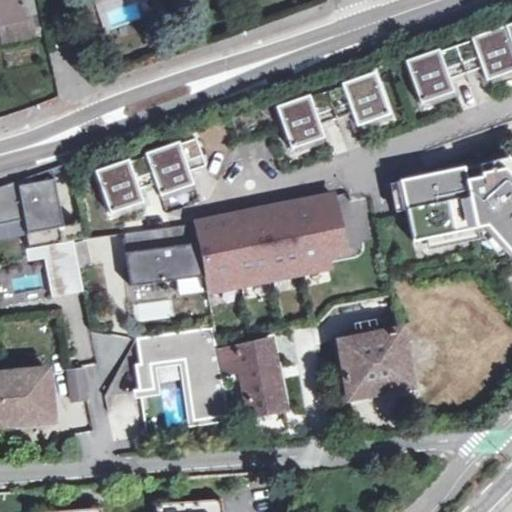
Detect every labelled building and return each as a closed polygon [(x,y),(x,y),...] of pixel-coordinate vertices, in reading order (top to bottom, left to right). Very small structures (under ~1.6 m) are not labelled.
[(26,13),(38,10),(35,0),(0,0),(0,13),(2,24),(27,19),(26,13)] [(27,19),(2,24),(7,43),(43,36),(38,10),(26,13),(27,19)] [(473,42),(457,47),(467,75),(482,69),(488,82),(511,73),(511,46),(505,28),(473,39),(473,42)] [(440,51),(406,63),(421,105),(455,93),(450,81),(467,75),(457,47),(441,53),(440,51)] [(344,88),(327,94),(337,121),(353,115),(358,128),(391,116),(376,74),(343,85),(344,88)] [(310,96),(277,109),(292,151),(326,139),(321,127),(337,121),(327,94),(311,99),(310,96)] [(180,143),(146,155),(147,158),(156,185),(161,198),(195,186),(190,173),(206,167),(197,139),(181,145),(180,143)] [(129,161),(96,173),(111,215),(144,203),(140,191),(156,185),(147,158),(130,163),(129,161)] [(464,169),(403,182),(415,242),(488,227),(511,253),(511,161),(509,159),(481,165),(484,178),(468,182),(464,169)] [(481,165),(464,169),(468,182),(484,178),(481,165)] [(61,168),(0,189),(0,226),(26,221),(28,235),(27,235),(31,251),(91,241),(89,227),(69,230),(61,168)] [(315,199),(326,261),(346,257),(333,195),(315,199)] [(315,199),(194,223),(205,276),(208,293),(327,268),(326,261),(315,199)] [(194,223),(163,229),(167,249),(125,256),(132,290),(205,276),(194,223)] [(167,249),(163,229),(122,236),(125,256),(167,249)] [(367,337),(338,343),(352,401),(413,388),(401,329),(385,333),(383,325),(365,329),(367,337)] [(221,365),(218,351),(214,328),(138,339),(142,365),(137,366),(140,393),(155,391),(152,366),(184,362),(194,424),(231,416),(223,375),(221,365)] [(272,341),(218,351),(221,365),(240,362),(242,371),(250,417),(288,410),(272,341)] [(221,365),(223,375),(242,371),(240,362),(221,365)] [(83,370),(68,372),(73,402),(87,400),(83,370)] [(51,371),(0,375),(0,426),(54,422),(51,371)] [(222,511),(222,501),(156,505),(156,511),(222,511)]
